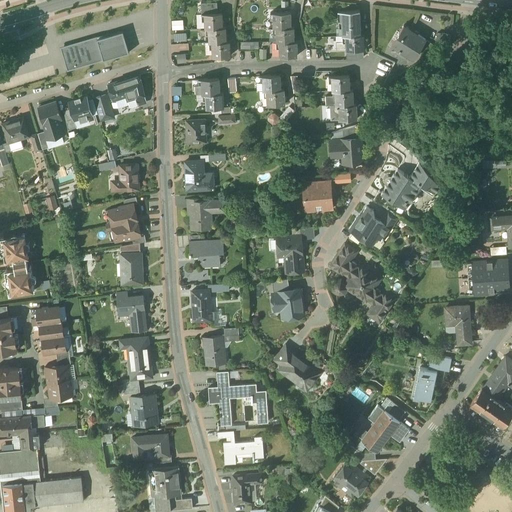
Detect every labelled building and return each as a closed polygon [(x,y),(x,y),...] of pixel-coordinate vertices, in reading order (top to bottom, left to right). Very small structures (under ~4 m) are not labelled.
[(217,2),(201,3),(202,14),(218,13),(217,2)] [(360,11),(338,12),(338,22),(339,22),(339,21),(360,21),(360,11)] [(202,14),(205,14),(206,28),(205,28),(208,28),(223,27),(222,13),(218,13),(202,14)] [(291,13),(270,13),(273,13),(274,27),(273,27),(273,28),(276,28),(291,28),(291,27),(291,13)] [(184,19),(172,20),(172,29),(184,29),(184,19)] [(360,21),(339,21),(339,22),(342,22),(343,36),(346,36),(361,35),(360,35),(360,21)] [(412,31),(404,25),(392,45),(400,51),(401,50),(414,58),(413,59),(414,59),(426,40),(426,39),(426,40),(412,31)] [(223,27),(208,28),(208,29),(209,29),(209,42),(209,43),(212,42),(227,42),(227,41),(226,28),(226,27),(223,27)] [(291,28),(276,28),(277,28),(277,42),(276,42),(279,42),(294,42),(294,41),(294,28),(291,28)] [(121,30),(59,48),(67,73),(128,55),(121,30)] [(187,41),(186,32),(174,33),(175,41),(187,41)] [(451,34),(438,33),(435,45),(448,48),(451,34)] [(361,35),(346,36),(346,42),(347,50),(346,50),(364,49),(363,35),(364,35),(361,35)] [(227,42),(212,42),(212,43),(213,43),(213,57),(231,56),(230,56),(230,42),(230,41),(227,42)] [(294,42),(279,42),(279,43),(280,43),(280,56),(279,56),(279,57),(297,56),(297,42),(295,42),(294,42)] [(346,42),(332,42),(332,51),(346,50),(347,50),(346,42)] [(186,53),(177,54),(178,63),(187,62),(186,53)] [(132,77),(108,84),(113,101),(128,96),(130,104),(139,102),(140,105),(146,103),(140,75),(132,77)] [(280,75),(260,76),(260,77),(263,77),(264,91),(267,91),(281,89),(280,75)] [(349,75),(329,76),(329,77),(332,77),(332,91),(333,91),(335,91),(350,90),(349,75)] [(229,92),(237,91),(236,77),(228,78),(229,92)] [(219,78),(199,80),(202,80),(202,86),(203,94),(206,94),(220,93),(219,79),(219,78)] [(172,95),(182,95),(181,85),(171,86),(172,95)] [(281,89),(267,91),(268,105),(285,104),(284,90),(284,89),(281,89)] [(350,90),(335,91),(336,106),(339,105),(353,105),(353,90),(350,90)] [(333,96),(326,96),(327,106),(330,106),(336,106),(335,91),(333,91),(333,96)] [(220,93),(206,94),(206,108),(224,108),(224,107),(223,93),(220,93)] [(107,94),(95,98),(102,120),(114,117),(107,94)] [(68,101),(75,120),(93,115),(87,95),(68,101)] [(56,102),(49,104),(41,106),(41,107),(39,108),(44,124),(49,140),(63,135),(59,120),(62,119),(59,111),(60,111),(59,110),(56,102)] [(336,106),(330,106),(331,120),(340,120),(339,105),(336,106)] [(353,105),(339,105),(340,120),(357,119),(357,105),(353,105)] [(71,109),(64,111),(69,130),(76,127),(71,109)] [(24,117),(16,120),(16,121),(4,125),(4,123),(3,124),(5,130),(5,131),(6,134),(8,142),(4,143),(6,152),(13,150),(10,142),(30,136),(24,117)] [(205,120),(187,121),(188,143),(191,143),(192,143),(192,142),(206,141),(205,120)] [(357,126),(343,130),(344,139),(358,138),(357,126)] [(44,132),(38,133),(43,150),(49,148),(44,132)] [(38,134),(31,135),(36,152),(42,150),(38,134)] [(344,139),(332,140),(334,154),(343,154),(344,163),(353,163),(353,161),(362,160),(361,147),(360,147),(359,139),(360,139),(360,138),(358,138),(344,139)] [(5,148),(0,149),(0,156),(3,166),(9,164),(5,148)] [(409,151),(398,168),(410,176),(419,161),(413,153),(409,151)] [(203,160),(185,161),(187,190),(190,190),(190,191),(197,191),(197,190),(213,189),(213,178),(204,179),(203,160)] [(115,161),(99,164),(100,171),(117,167),(115,161)] [(440,186),(419,161),(410,176),(422,184),(419,188),(433,196),(440,186)] [(138,164),(120,165),(121,180),(117,181),(117,190),(129,190),(129,191),(136,190),(136,189),(139,189),(139,180),(140,180),(139,172),(138,172),(138,164)] [(382,192),(381,194),(392,201),(406,209),(419,188),(422,184),(410,176),(398,168),(382,192)] [(331,181),(303,183),(305,211),(333,208),(331,181)] [(392,201),(381,194),(382,192),(379,191),(374,199),(387,208),(392,201)] [(46,196),(49,209),(58,206),(55,194),(46,196)] [(65,206),(75,206),(76,195),(65,195),(65,206)] [(136,197),(124,200),(125,205),(134,203),(134,204),(138,203),(136,197)] [(198,198),(187,199),(188,206),(191,206),(192,229),(212,228),(211,211),(220,210),(220,205),(226,205),(225,200),(199,201),(198,198)] [(24,203),(26,212),(33,210),(31,202),(24,203)] [(125,205),(120,207),(109,210),(112,223),(107,224),(108,229),(113,228),(116,241),(127,238),(127,239),(132,238),(141,236),(141,235),(138,223),(139,223),(138,217),(137,217),(134,204),(134,203),(125,205)] [(374,211),(367,207),(358,220),(356,219),(349,230),(362,239),(363,238),(372,245),(377,237),(382,240),(386,235),(385,235),(391,226),(381,220),(375,216),(374,211)] [(400,216),(388,209),(381,220),(391,226),(392,228),(400,216)] [(511,216),(492,218),(493,230),(509,229),(510,247),(511,246),(511,216)] [(314,227),(292,228),(293,235),(301,235),(301,239),(305,239),(315,238),(314,227)] [(25,234),(1,239),(5,262),(14,261),(15,270),(5,271),(9,296),(35,291),(31,267),(28,267),(27,258),(29,258),(25,234)] [(141,236),(132,238),(134,244),(140,243),(146,242),(145,235),(141,235),(141,236)] [(293,235),(277,237),(277,246),(283,246),(283,254),(285,256),(287,272),(304,271),(301,239),(301,235),(293,235)] [(208,240),(189,241),(190,255),(198,255),(199,267),(221,266),(220,253),(224,253),(223,239),(223,242),(208,242),(208,240)] [(134,244),(121,246),(121,251),(141,250),(140,243),(134,244)] [(345,243),(331,265),(342,273),(351,260),(357,251),(345,243)] [(142,253),(121,254),(122,284),(143,283),(143,282),(143,274),(142,253)] [(507,259),(472,262),(475,294),(509,291),(507,259)] [(358,265),(351,260),(343,272),(350,276),(346,283),(342,279),(336,281),(333,286),(334,291),(339,294),(344,293),(347,288),(366,300),(367,299),(374,303),(368,313),(380,321),(394,298),(383,291),(382,292),(375,287),(381,278),(359,264),(358,265)] [(288,279),(272,280),(274,294),(280,293),(280,292),(290,291),(288,279)] [(229,283),(212,285),(213,291),(230,290),(229,283)] [(290,291),(280,292),(280,293),(274,294),(273,294),(275,306),(282,305),(283,317),(304,314),(300,289),(290,291)] [(209,290),(192,291),(194,311),(193,311),(194,319),(194,321),(211,320),(209,290)] [(143,295),(128,297),(127,291),(117,293),(118,303),(123,303),(126,314),(131,314),(133,331),(147,330),(144,309),(145,309),(143,295)] [(7,306),(0,307),(0,319),(9,318),(7,306)] [(468,306),(445,308),(446,325),(456,325),(458,345),(471,344),(468,306)] [(50,308),(48,307),(43,308),(42,309),(37,310),(38,318),(33,319),(34,326),(40,325),(61,322),(59,307),(50,308)] [(15,318),(0,320),(0,353),(19,351),(15,318)] [(61,322),(40,325),(42,339),(64,336),(62,321),(61,322)] [(223,335),(204,337),(207,365),(226,363),(223,335)] [(64,336),(42,339),(44,354),(56,352),(66,351),(66,350),(64,336)] [(148,337),(120,340),(121,347),(131,346),(135,379),(138,379),(153,377),(148,337)] [(286,345),(278,356),(286,362),(287,360),(292,363),(297,356),(295,354),(296,352),(286,345)] [(66,351),(56,352),(57,358),(70,357),(69,350),(66,350),(66,351)] [(452,359),(431,354),(429,367),(449,371),(452,359)] [(297,356),(292,363),(287,360),(286,362),(278,356),(275,360),(283,366),(280,369),(297,382),(302,381),(309,386),(320,372),(297,356)] [(511,361),(505,356),(501,362),(502,362),(483,389),(498,399),(509,384),(511,381),(511,361)] [(70,357),(57,358),(58,366),(68,365),(71,365),(70,357)] [(58,366),(46,368),(48,383),(49,383),(71,380),(70,380),(68,365),(58,366)] [(20,368),(0,369),(0,399),(22,398),(23,398),(22,390),(20,390),(20,383),(21,383),(21,375),(19,375),(18,369),(20,369),(20,368)] [(437,371),(420,368),(414,397),(431,401),(437,371)] [(228,371),(217,372),(218,383),(229,382),(228,371)] [(71,380),(49,383),(51,398),(72,396),(71,380)] [(256,384),(209,388),(210,403),(220,402),(222,425),(232,424),(230,397),(252,396),(252,402),(257,402),(258,423),(268,422),(266,391),(272,391),(272,390),(257,391),(256,384)] [(139,385),(125,386),(125,394),(140,392),(139,385)] [(483,389),(482,388),(471,404),(503,427),(511,414),(511,408),(498,399),(483,389)] [(155,394),(131,397),(132,406),(134,406),(136,425),(158,423),(158,422),(157,422),(155,410),(157,410),(155,394)] [(22,398),(0,399),(0,410),(0,412),(23,410),(22,398)] [(406,412),(394,403),(388,411),(400,420),(406,412)] [(384,410),(378,405),(368,418),(374,423),(368,431),(365,429),(359,437),(362,439),(361,440),(377,452),(390,435),(400,422),(401,421),(400,420),(388,411),(385,409),(384,410)] [(44,415),(19,417),(19,416),(0,417),(0,435),(19,434),(33,433),(32,427),(45,426),(44,415)] [(400,422),(390,435),(395,439),(398,435),(403,439),(410,429),(400,422)] [(66,431),(39,434),(40,448),(41,450),(74,447),(73,435),(66,435),(66,431)] [(33,433),(19,434),(20,450),(38,448),(40,448),(39,433),(33,433)] [(167,434),(133,438),(135,459),(144,458),(144,457),(143,448),(155,447),(156,456),(155,456),(155,457),(156,457),(169,455),(169,447),(168,447),(167,435),(168,435),(167,434)] [(255,441),(235,443),(234,436),(231,437),(231,442),(224,442),(225,464),(236,463),(236,454),(253,453),(253,461),(255,461),(254,458),(264,457),(262,436),(255,437),(255,441)] [(20,450),(0,452),(4,484),(23,482),(23,483),(41,481),(38,448),(20,450)] [(363,454),(357,450),(354,455),(361,460),(362,460),(363,460),(363,454)] [(169,455),(156,457),(156,463),(172,461),(172,455),(169,455)] [(363,460),(362,460),(360,463),(375,474),(382,465),(382,459),(375,459),(363,460)] [(369,476),(351,462),(348,466),(345,463),(334,477),(337,480),(334,484),(352,498),(355,494),(358,496),(369,482),(366,480),(369,476)] [(179,467),(152,469),(156,511),(160,511),(159,503),(158,496),(170,495),(171,500),(176,500),(182,499),(179,467)] [(262,473),(233,475),(234,485),(235,485),(235,493),(235,494),(235,503),(251,502),(250,483),(263,482),(262,473)] [(41,481),(23,483),(25,507),(84,500),(82,477),(72,478),(72,476),(71,476),(71,478),(41,481)] [(23,482),(4,484),(6,511),(25,511),(25,507),(23,483),(23,482)] [(171,500),(170,495),(158,496),(159,503),(171,502),(171,500)] [(336,511),(339,506),(325,495),(320,506),(332,511),(336,511)] [(182,499),(176,500),(177,510),(193,508),(192,498),(182,499)] [(171,502),(159,503),(160,511),(171,510),(171,502)]
